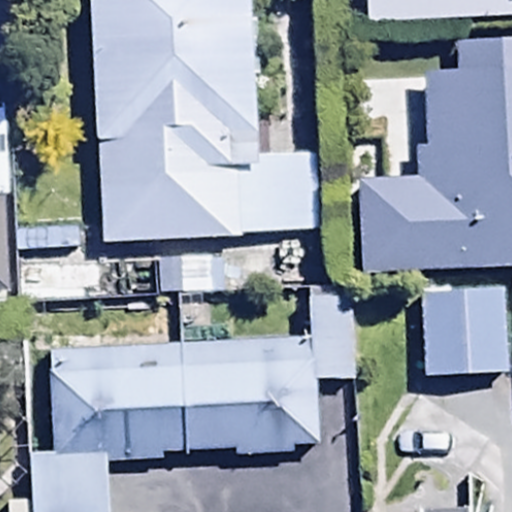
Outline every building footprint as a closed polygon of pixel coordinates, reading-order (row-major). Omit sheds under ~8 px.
[(245,0),(87,0),(96,248),(236,243),(233,172),(258,171),(253,23),(247,23),(245,0)] [(511,0),(362,0),(364,28),(511,21),(511,0)] [(356,186),(358,272),(511,267),(511,38),(454,40),(455,71),(424,72),(426,151),(411,151),(412,185),(356,186)] [(0,304),(11,304),(8,201),(0,201),(0,304)] [(503,291),(420,291),(420,381),(503,381),(503,291)] [(303,297),(304,344),(46,349),(48,457),(26,457),(27,511),(105,511),(105,467),(161,466),(160,454),(232,452),(232,459),(291,458),(291,450),(315,449),(314,383),(348,382),(346,296),(303,297)]
